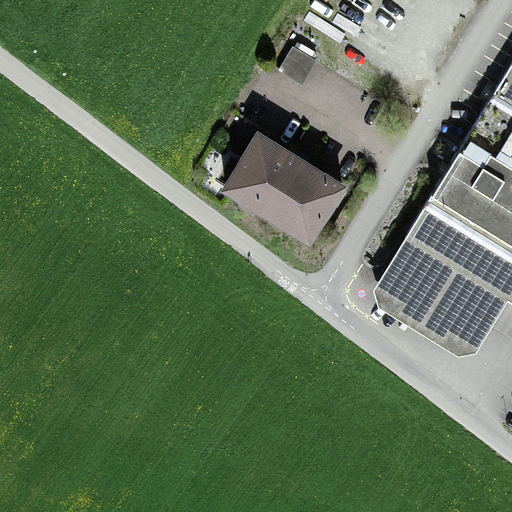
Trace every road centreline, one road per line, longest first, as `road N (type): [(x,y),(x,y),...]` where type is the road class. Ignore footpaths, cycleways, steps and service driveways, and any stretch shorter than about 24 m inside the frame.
road 1 (unclassified): [(0,59),(316,296)]
road 2 (residential): [(316,296),(507,0)]
road 3 (unclassified): [(316,296),(511,448)]
